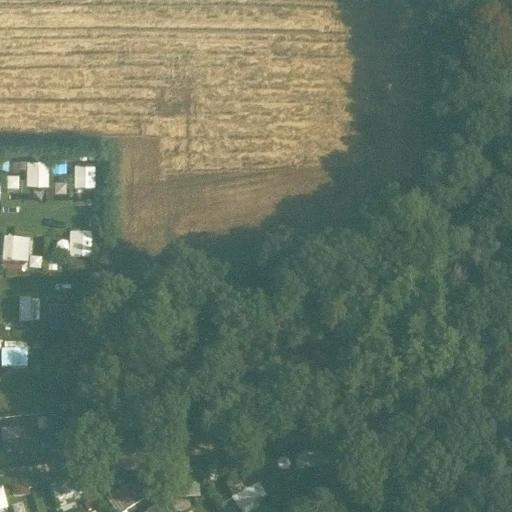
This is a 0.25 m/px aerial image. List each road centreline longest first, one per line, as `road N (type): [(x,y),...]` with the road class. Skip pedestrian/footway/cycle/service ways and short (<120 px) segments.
road 1 (track): [(95,464),(472,423)]
road 2 (track): [(511,364),(408,511)]
